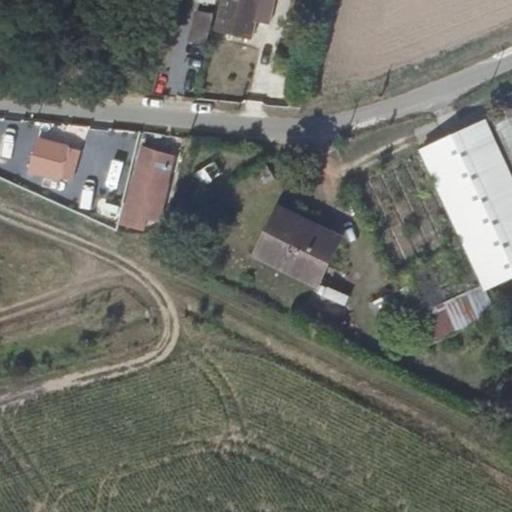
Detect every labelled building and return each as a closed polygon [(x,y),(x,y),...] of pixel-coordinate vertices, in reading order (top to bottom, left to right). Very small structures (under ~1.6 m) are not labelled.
[(235,0),(229,26),(249,28),(254,7),(264,8),(265,0),(235,0)] [(209,44),(213,14),(194,11),(189,41),(209,44)] [(0,163),(13,167),(21,137),(2,132),(0,140),(0,163)] [(49,150),(46,178),(76,182),(81,153),(49,150)] [(414,335),(505,290),(444,154),(377,185),(426,287),(397,302),(414,335)] [(154,158),(143,190),(167,197),(179,165),(154,158)] [(201,185),(222,178),(217,163),(196,170),(201,185)] [(305,215),(283,260),(344,288),(363,241),(305,215)] [(326,287),(318,306),(340,315),(348,295),(326,287)]
